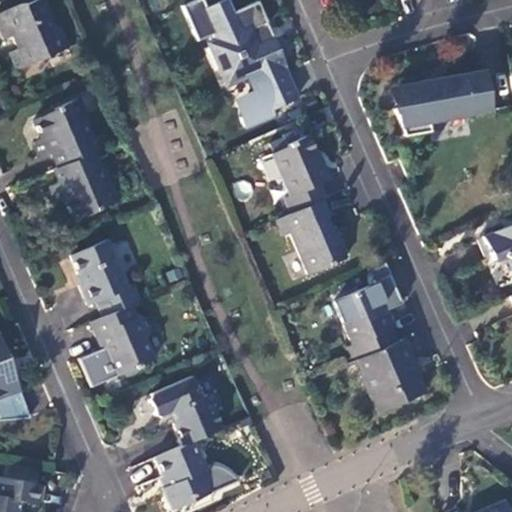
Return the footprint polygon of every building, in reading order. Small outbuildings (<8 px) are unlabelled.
[(8,53),(16,70),(68,47),(60,30),(54,28),(41,0),(34,0),(21,6),(20,4),(0,12),(0,34),(2,39),(11,36),(17,49),(8,53)] [(246,127),(271,116),(268,111),(296,99),(285,73),(287,72),(272,38),(263,42),(256,26),(265,22),(256,1),(231,12),(225,0),(223,0),(205,8),(201,0),(194,0),(181,6),(196,41),(208,36),(212,44),(210,45),(222,73),(240,65),(245,74),(243,75),(252,93),(248,96),(244,101),(242,107),(241,117),(246,127)] [(265,22),(256,26),(263,42),(272,38),(265,22)] [(240,65),(222,73),(226,82),(243,75),(245,74),(240,65)] [(396,85),(402,103),(394,109),(403,136),(429,132),(426,120),(443,111),(447,116),(489,109),(481,70),(396,85)] [(50,153),(56,167),(91,152),(95,150),(83,122),(86,121),(77,98),(53,109),(54,111),(32,120),(40,139),(35,141),(42,157),(50,153)] [(324,198),(318,184),(328,179),(320,161),(317,162),(306,136),(285,145),(286,147),(270,154),(288,196),(283,198),(289,213),(321,200),(324,198)] [(91,152),(56,167),(52,169),(58,183),(49,187),(56,202),(61,200),(71,221),(116,201),(100,164),(97,166),(91,152)] [(274,220),(281,236),(288,233),(306,274),(345,258),(336,238),(334,239),(325,217),(328,215),(321,200),(289,213),(274,220)] [(511,223),(481,237),(492,261),(505,255),(511,271),(511,223)] [(94,302),(101,317),(129,305),(139,300),(132,284),(126,287),(105,240),(69,256),(81,284),(78,286),(86,305),(94,302)] [(332,301),(351,345),(344,347),(351,361),(355,360),(396,342),(390,329),(392,328),(385,310),(380,312),(369,285),(332,301)] [(101,317),(88,322),(100,350),(104,348),(116,376),(152,360),(143,337),(146,335),(149,329),(143,317),(138,315),(134,317),(129,305),(101,317)] [(355,360),(378,412),(424,392),(410,361),(412,360),(403,339),(396,342),(355,360)] [(0,343),(0,420),(28,418),(11,373),(4,376),(0,364),(0,358),(5,357),(0,343)] [(5,357),(0,358),(0,364),(4,376),(11,373),(5,357)] [(167,414),(180,446),(190,441),(220,428),(205,395),(199,397),(190,376),(149,394),(147,400),(153,415),(160,418),(167,414)] [(207,494),(234,482),(234,481),(233,480),(233,479),(232,479),(232,478),(231,478),(231,477),(230,477),(230,476),(229,476),(228,475),(227,474),(226,474),(226,473),(225,473),(224,472),(223,472),(222,471),(221,471),(220,470),(219,470),(218,470),(218,469),(217,469),(216,469),(215,469),(215,468),(214,468),(213,468),(212,468),(211,468),(210,468),(209,468),(208,467),(207,467),(206,467),(205,467),(205,468),(204,468),(203,468),(202,468),(190,441),(180,446),(152,458),(165,486),(160,488),(169,510),(188,501),(187,498),(205,490),(207,494)] [(40,485),(0,477),(0,511),(16,511),(18,501),(37,505),(40,485)] [(457,511),(457,510),(451,511),(507,511),(502,501),(477,511),(457,511)]
